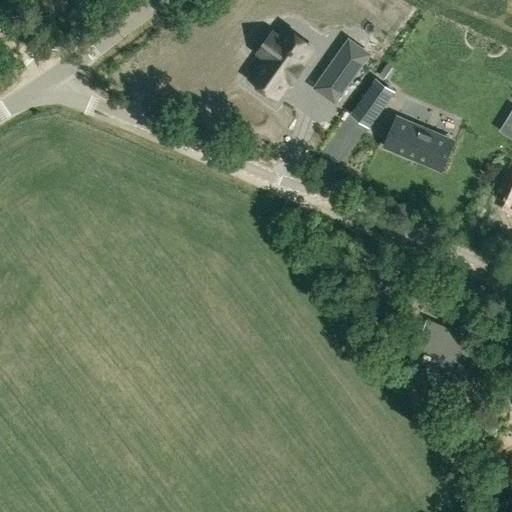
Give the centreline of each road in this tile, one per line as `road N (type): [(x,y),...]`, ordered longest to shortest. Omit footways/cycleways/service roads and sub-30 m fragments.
road 1 (unclassified): [(511,281),(51,79)]
road 2 (unclassified): [(51,79),(153,0)]
